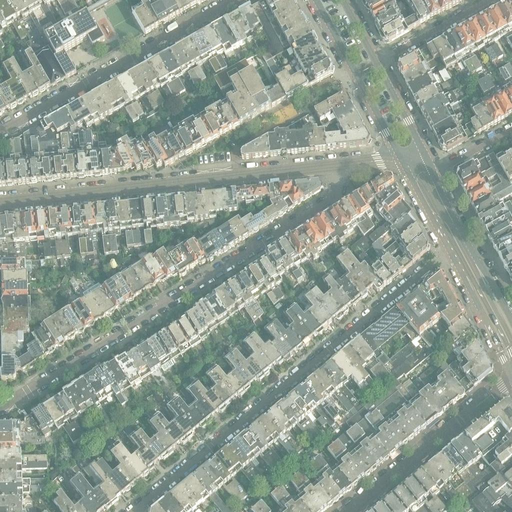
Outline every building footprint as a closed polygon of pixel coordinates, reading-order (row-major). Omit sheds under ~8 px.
[(19,24),(6,0),(2,0),(0,1),(0,15),(7,27),(12,25),(15,29),(21,40),(27,37),(19,24)] [(24,18),(29,15),(20,0),(6,0),(19,24),(27,37),(30,42),(41,36),(35,26),(33,27),(35,32),(33,34),(29,26),(27,24),(25,19),(24,18)] [(42,11),(35,0),(20,0),(29,15),(33,13),(34,15),(32,17),(31,18),(35,26),(41,36),(52,29),(42,11)] [(65,53),(88,40),(92,49),(105,42),(94,23),(92,24),(87,16),(115,0),(106,0),(85,12),(81,14),(74,18),(71,19),(58,27),(52,29),(41,36),(30,42),(26,44),(51,88),(66,80),(66,79),(76,74),(65,53)] [(47,5),(51,3),(49,0),(35,0),(42,11),(52,29),(58,27),(49,10),(47,5)] [(49,0),(51,3),(56,0),(59,5),(65,15),(68,14),(71,19),(74,18),(64,0),(49,0)] [(78,9),(72,0),(64,0),(74,18),(81,14),(77,9),(78,9)] [(169,22),(157,0),(152,0),(141,6),(148,18),(152,16),(158,27),(159,27),(169,22)] [(179,16),(170,0),(157,0),(169,22),(179,16)] [(190,10),(184,0),(170,0),(179,16),(190,10)] [(201,4),(198,0),(184,0),(190,10),(201,4)] [(255,20),(291,0),(265,0),(249,9),(255,20)] [(307,26),(307,24),(306,20),(303,20),(296,6),(296,3),(295,0),(294,0),(291,0),(255,20),(256,20),(262,31),(271,47),(307,27),(307,26)] [(383,12),(395,6),(391,0),(361,0),(361,2),(368,14),(370,13),(376,24),(387,18),(383,12)] [(431,20),(419,0),(411,0),(406,3),(415,19),(415,18),(420,26),(431,20)] [(441,14),(433,0),(419,0),(431,20),(441,14)] [(453,8),(448,0),(433,0),(441,14),(453,8)] [(511,13),(507,5),(496,10),(510,34),(511,36),(511,38),(511,13)] [(158,27),(152,16),(148,18),(141,6),(132,12),(145,35),(155,29),(158,27)] [(404,22),(395,6),(383,12),(387,18),(376,24),(377,26),(375,27),(380,36),(404,22)] [(262,31),(256,20),(255,20),(249,9),(239,15),(251,37),(262,31)] [(510,34),(496,10),(486,16),(500,40),(504,37),(511,50),(511,38),(511,36),(507,38),(506,36),(510,34)] [(251,37),(239,15),(227,21),(223,24),(229,35),(234,33),(242,46),(247,43),(253,40),(251,37)] [(500,40),(486,16),(475,22),(497,61),(503,58),(494,42),(500,40)] [(388,44),(420,26),(415,18),(415,19),(405,24),(404,22),(380,36),(383,42),(384,43),(387,44),(388,44)] [(497,61),(475,22),(465,28),(478,51),(483,49),(491,64),(494,63),(496,68),(500,66),(497,61)] [(242,46),(234,33),(229,35),(223,24),(222,24),(211,30),(224,53),(225,55),(242,46)] [(304,41),(314,36),(310,29),(308,30),(307,27),(271,47),(272,49),(268,52),(272,59),(276,57),(285,52),(290,49),(290,48),(304,41)] [(473,54),(478,52),(478,51),(465,28),(455,34),(468,57),(467,58),(468,60),(476,73),(476,74),(478,77),(489,71),(487,67),(482,70),(473,54)] [(224,53),(211,30),(205,34),(201,36),(220,71),(222,74),(228,71),(219,55),(224,53)] [(468,57),(455,34),(444,40),(457,64),(462,61),(470,76),(471,76),(476,73),(468,60),(465,62),(463,60),(467,58),(468,57)] [(220,71),(201,36),(196,38),(196,39),(191,42),(203,64),(208,62),(217,77),(222,74),(220,71)] [(321,53),(316,44),(318,43),(314,36),(304,41),(290,48),(290,49),(291,50),(294,55),(293,55),(296,60),(307,54),(310,59),(321,53)] [(457,64),(444,40),(433,46),(439,58),(442,64),(446,70),(457,64)] [(203,64),(191,42),(184,45),(180,48),(193,72),(200,84),(206,81),(198,67),(203,64)] [(51,88),(26,44),(29,49),(23,53),(25,57),(32,70),(27,73),(39,95),(51,88)] [(425,66),(432,62),(439,58),(433,46),(399,65),(398,66),(398,68),(398,70),(403,78),(425,66)] [(193,72),(180,48),(175,50),(169,54),(182,76),(187,73),(194,87),(200,84),(193,72)] [(272,59),(268,52),(261,56),(266,64),(272,60),(273,60),(272,59)] [(307,75),(329,63),(323,52),(321,53),(310,59),(307,54),(296,60),(301,70),(302,70),(305,76),(307,75)] [(192,93),(190,90),(185,92),(178,81),(177,79),(182,76),(169,54),(163,57),(159,59),(181,99),(188,96),(192,93)] [(39,95),(27,73),(22,76),(12,59),(9,61),(6,55),(4,57),(28,101),(39,95)] [(28,101),(4,57),(0,58),(0,62),(2,65),(1,65),(3,69),(11,82),(5,85),(17,107),(28,101)] [(408,89),(431,76),(429,72),(442,64),(439,58),(432,62),(425,66),(403,78),(408,89)] [(181,99),(159,59),(154,62),(155,62),(148,66),(160,87),(161,88),(166,86),(176,102),(181,99)] [(280,73),(273,62),(272,60),(266,64),(276,81),(287,100),(296,95),(289,83),(291,82),(287,74),(284,71),(280,73)] [(287,100),(276,81),(271,85),(272,87),(268,89),(269,91),(264,93),(252,72),(252,73),(245,61),(228,71),(222,74),(217,77),(213,79),(220,92),(231,86),(237,96),(226,102),(240,126),(251,120),(260,115),(259,115),(286,100),(286,101),(287,100)] [(331,76),(332,70),(329,63),(307,75),(310,78),(305,81),(301,76),(291,82),(289,83),(296,95),(331,76)] [(156,89),(160,87),(148,66),(148,65),(138,71),(151,94),(160,111),(161,111),(166,108),(164,106),(165,105),(156,89)] [(511,84),(510,81),(511,81),(504,69),(502,65),(498,68),(500,72),(498,72),(505,84),(507,88),(502,91),(511,108),(511,84)] [(151,94),(138,71),(127,77),(140,98),(145,96),(153,112),(151,113),(148,114),(150,117),(160,111),(151,94)] [(414,100),(437,87),(431,76),(408,89),(414,100)] [(135,101),(140,98),(127,77),(117,83),(129,104),(131,108),(138,120),(139,120),(141,122),(145,119),(144,117),(137,104),(135,101)] [(511,116),(511,108),(502,91),(497,94),(494,90),(488,78),(483,81),(492,97),(505,120),(511,116)] [(505,120),(492,97),(483,81),(477,84),(484,96),(486,100),(481,103),(494,126),(505,120)] [(129,104),(117,83),(107,88),(119,110),(124,107),(133,123),(138,120),(131,108),(128,110),(126,106),(129,104)] [(17,107),(5,85),(0,87),(0,101),(6,113),(17,107)] [(420,111),(443,97),(437,87),(414,100),(420,111)] [(119,110),(107,88),(91,97),(98,109),(102,106),(108,116),(119,110)] [(108,116),(102,106),(98,109),(91,97),(81,103),(93,125),(108,116)] [(334,116),(351,106),(351,105),(347,98),(342,97),(314,113),(320,124),(331,118),(330,115),(332,114),(334,116)] [(425,121),(454,105),(451,101),(446,103),(443,97),(420,111),(425,121)] [(240,126),(226,102),(224,99),(214,105),(212,101),(207,104),(211,111),(210,112),(217,124),(223,121),(229,132),(233,130),(240,126)] [(93,125),(81,103),(66,111),(75,129),(84,124),(87,128),(93,125)] [(431,132),(456,118),(460,116),(466,112),(463,107),(462,108),(459,103),(455,105),(454,105),(425,121),(431,132)] [(494,126),(481,103),(470,109),(470,110),(476,121),(471,124),(478,135),(494,126)] [(340,127),(357,117),(357,116),(351,106),(334,116),(335,119),(333,120),(331,118),(320,124),(322,127),(324,128),(325,128),(337,121),(339,125),(340,127)] [(79,135),(75,129),(66,111),(29,132),(31,147),(32,158),(36,158),(35,155),(39,154),(39,157),(52,156),(64,155),(76,154),(73,135),(79,135)] [(229,132),(223,121),(217,124),(210,112),(199,118),(213,141),(219,138),(224,136),(223,135),(228,133),(229,132)] [(437,142),(460,129),(458,125),(464,122),(460,116),(456,118),(431,132),(437,142)] [(363,127),(357,117),(340,127),(339,125),(336,127),(339,132),(342,131),(345,136),(348,136),(361,134),(365,132),(363,127)] [(213,141),(199,118),(184,126),(190,139),(196,136),(202,147),(206,145),(213,141)] [(447,153),(478,135),(471,124),(461,130),(460,129),(437,142),(441,151),(443,150),(446,151),(447,153)] [(188,155),(174,132),(172,133),(168,126),(154,134),(158,141),(157,141),(164,154),(169,151),(175,163),(185,157),(188,155)] [(202,147),(196,136),(190,139),(184,126),(174,132),(188,155),(192,153),(196,151),(202,147)] [(328,151),(327,138),(325,138),(324,128),(322,127),(317,130),(314,130),(315,141),(309,142),(310,153),(314,152),(328,151)] [(175,163),(169,151),(164,154),(157,141),(158,141),(154,134),(152,129),(150,130),(154,138),(143,144),(155,165),(154,165),(157,169),(163,166),(165,168),(175,163)] [(310,153),(309,142),(315,141),(314,130),(302,131),(303,135),(297,135),(299,154),(310,153)] [(370,141),(366,132),(365,132),(361,134),(348,136),(349,140),(349,148),(367,146),(370,141)] [(283,156),(282,144),(286,143),(285,133),(279,134),(278,133),(274,135),(275,138),(268,138),(270,157),(283,156)] [(299,154),(297,135),(289,136),(289,133),(285,133),(286,143),(282,144),(283,156),(299,154)] [(88,160),(85,134),(79,135),(73,135),(76,154),(77,160),(79,179),(90,177),(88,160)] [(100,160),(99,149),(98,143),(92,144),(91,134),(85,134),(88,160),(90,177),(102,176),(100,160)] [(30,184),(27,161),(27,159),(23,159),(21,140),(21,136),(13,141),(15,156),(15,157),(15,160),(18,186),(30,184)] [(342,141),(342,136),(327,138),(328,151),(349,148),(349,140),(342,141)] [(270,157),(268,138),(243,152),(242,152),(241,155),(241,159),(244,160),(252,159),(270,157)] [(18,186),(15,160),(12,161),(12,160),(12,157),(15,157),(15,156),(13,141),(7,144),(8,161),(4,162),(6,187),(18,186)] [(130,160),(135,157),(130,147),(127,141),(110,150),(116,160),(124,174),(134,168),(130,160)] [(155,165),(143,144),(141,141),(130,147),(135,157),(130,160),(134,168),(137,172),(142,169),(143,171),(154,165),(155,165)] [(116,160),(110,150),(106,150),(106,148),(99,149),(100,160),(102,176),(124,174),(116,160)] [(79,179),(77,160),(76,154),(64,155),(65,160),(67,180),(79,179)] [(461,187),(499,165),(496,159),(493,154),(482,160),(458,174),(456,179),(461,187)] [(67,180),(65,160),(64,155),(52,156),(52,160),(55,181),(67,180)] [(511,183),(511,162),(511,160),(508,155),(504,157),(501,156),(496,159),(499,165),(510,185),(511,183)] [(55,181),(52,160),(52,156),(39,157),(40,160),(42,183),(55,181)] [(42,183),(40,160),(39,157),(36,158),(32,158),(27,159),(27,161),(30,184),(42,183)] [(473,209),(511,187),(510,185),(499,165),(461,187),(473,209)] [(398,192),(391,180),(386,178),(367,190),(372,197),(375,196),(377,199),(384,195),(388,201),(398,192)] [(268,225),(304,202),(320,192),(322,189),(323,189),(322,185),(321,185),(318,184),(295,187),(296,193),(292,194),(293,197),(281,202),(270,205),(273,210),(270,212),(266,206),(258,209),(262,217),(268,225)] [(293,197),(292,194),(292,187),(279,189),(281,202),(293,197)] [(501,208),(498,203),(511,194),(511,187),(473,209),(479,220),(501,208)] [(270,205),(281,202),(279,189),(274,189),(252,192),(254,205),(268,203),(268,202),(270,202),(270,205)] [(378,209),(374,200),(372,197),(367,190),(359,195),(371,215),(378,209)] [(239,203),(245,202),(246,205),(254,205),(252,192),(232,194),(233,204),(226,205),(227,214),(238,213),(237,206),(239,205),(239,203)] [(379,225),(404,203),(398,192),(388,201),(384,195),(377,199),(375,196),(372,197),(374,200),(378,209),(371,215),(373,217),(379,225)] [(226,205),(233,204),(232,194),(231,194),(226,195),(226,194),(214,196),(216,215),(227,214),(226,205)] [(371,215),(359,195),(348,202),(360,220),(362,219),(366,223),(363,224),(369,234),(374,229),(368,221),(373,217),(371,215)] [(216,215),(214,196),(202,197),(203,208),(197,209),(199,220),(199,224),(200,230),(208,227),(207,223),(201,224),(201,220),(209,219),(209,216),(216,215)] [(199,220),(197,209),(203,208),(202,197),(197,198),(185,199),(187,222),(199,220)] [(187,222),(185,199),(171,201),(173,214),(167,215),(168,228),(188,226),(187,222)] [(168,228),(167,215),(173,214),(171,201),(154,203),(157,229),(168,228)] [(360,226),(358,221),(360,220),(348,202),(339,208),(353,230),(357,228),(362,235),(360,237),(362,239),(360,241),(369,234),(363,224),(360,226)] [(157,229),(154,203),(141,204),(146,246),(152,245),(151,230),(157,229)] [(377,244),(407,218),(411,216),(404,203),(379,225),(374,229),(369,234),(360,241),(350,249),(359,260),(364,255),(368,252),(372,249),(377,244)] [(146,246),(141,204),(129,205),(132,231),(136,230),(136,234),(132,234),(134,248),(146,246)] [(132,231),(129,205),(117,207),(120,232),(125,231),(127,250),(130,250),(131,256),(136,255),(134,249),(134,248),(132,234),(128,234),(128,231),(132,231)] [(120,232),(117,207),(106,208),(109,234),(109,239),(111,255),(118,255),(116,237),(121,236),(120,232)] [(511,222),(503,207),(501,208),(479,220),(484,231),(496,224),(498,229),(511,222)] [(109,234),(106,208),(94,209),(97,234),(102,233),(104,256),(111,255),(109,239),(105,239),(105,235),(109,234)] [(353,230),(339,208),(328,215),(338,230),(332,234),(337,241),(340,245),(345,241),(343,238),(353,231),(353,230)] [(97,234),(94,209),(82,211),(85,235),(85,241),(87,256),(94,256),(92,234),(97,234)] [(85,235),(82,211),(70,212),(73,237),(78,236),(80,257),(87,256),(85,241),(81,241),(81,236),(85,235)] [(73,237),(70,212),(58,213),(61,238),(65,237),(66,243),(62,244),(64,260),(65,259),(70,258),(68,237),(73,237)] [(57,241),(57,238),(61,238),(58,213),(47,215),(51,250),(56,249),(57,260),(60,259),(61,267),(64,267),(64,260),(62,244),(62,241),(57,241)] [(51,250),(47,215),(34,216),(37,241),(39,257),(39,261),(41,261),(41,268),(52,267),(52,266),(51,250)] [(332,234),(338,230),(328,215),(313,225),(327,248),(337,241),(332,234)] [(37,241),(34,216),(16,218),(17,231),(24,231),(26,242),(30,242),(37,241)] [(249,237),(268,225),(262,217),(253,222),(251,219),(244,223),(241,219),(238,221),(249,237)] [(26,242),(24,231),(17,231),(16,218),(4,219),(7,253),(8,263),(32,262),(39,261),(39,257),(31,258),(26,258),(25,243),(26,242)] [(396,244),(415,228),(416,225),(412,222),(410,222),(407,218),(377,244),(382,249),(393,240),(396,244)] [(249,237),(238,221),(228,227),(239,244),(249,237)] [(493,246),(511,235),(511,223),(511,222),(498,229),(496,224),(484,231),(493,246)] [(327,248),(313,225),(297,235),(304,245),(307,251),(312,247),(317,254),(327,248)] [(239,244),(228,227),(218,234),(228,250),(239,244)] [(403,254),(422,238),(419,231),(416,228),(415,228),(396,244),(385,254),(389,259),(400,250),(403,254)] [(228,250),(218,234),(216,231),(206,237),(218,257),(228,250)] [(307,251),(304,245),(297,235),(287,241),(301,264),(304,262),(311,258),(313,261),(319,258),(317,254),(312,247),(307,251)] [(511,235),(493,246),(499,257),(510,251),(511,254),(511,235)] [(218,257),(206,237),(195,244),(206,262),(207,264),(218,257)] [(427,253),(428,248),(422,238),(403,254),(404,255),(412,265),(427,253)] [(206,262),(195,244),(194,241),(188,245),(178,251),(184,261),(189,258),(195,267),(199,264),(201,265),(206,262)] [(296,267),(301,264),(287,241),(275,249),(290,271),(293,269),(295,271),(291,274),(299,285),(300,287),(297,289),(300,292),(304,289),(300,284),(304,280),(296,267)] [(394,264),(389,259),(385,254),(382,249),(377,244),(372,249),(380,259),(376,262),(393,281),(398,277),(402,274),(394,264)] [(290,271),(275,249),(266,254),(266,258),(267,261),(279,278),(284,275),(293,290),(299,285),(291,274),(290,271)] [(195,267),(189,258),(184,261),(178,251),(173,254),(173,255),(167,258),(178,275),(179,277),(182,278),(186,275),(186,273),(190,270),(190,271),(195,267)] [(342,257),(337,251),(332,254),(336,261),(342,257)] [(507,273),(511,270),(511,254),(510,251),(499,257),(507,273)] [(178,275),(167,258),(164,252),(154,259),(152,257),(167,280),(170,278),(173,278),(178,275)] [(0,262),(8,263),(7,253),(0,253),(0,262)] [(383,289),(363,265),(359,268),(346,253),(342,257),(336,261),(350,278),(346,282),(362,301),(367,296),(366,294),(373,288),(376,292),(379,293),(383,289)] [(393,281),(376,262),(372,265),(364,255),(359,260),(363,265),(383,289),(387,286),(393,281)] [(412,265),(404,255),(402,257),(398,260),(394,264),(402,274),(412,265)] [(167,280),(152,257),(142,264),(156,285),(159,283),(162,283),(167,280)] [(277,286),(282,283),(279,278),(267,261),(257,268),(271,290),(275,287),(277,290),(273,292),(280,305),(282,307),(283,306),(280,301),(284,298),(277,286)] [(32,274),(32,262),(8,263),(0,262),(0,270),(0,271),(0,275),(27,274),(32,274)] [(156,285),(142,264),(132,270),(146,291),(149,289),(153,288),(156,285)] [(362,301),(346,282),(332,265),(324,272),(327,277),(350,306),(352,308),(362,301)] [(271,290),(257,268),(246,275),(260,297),(265,294),(273,307),(277,303),(279,306),(280,305),(273,292),(269,294),(268,292),(271,290)] [(99,274),(96,269),(91,272),(94,277),(99,274)] [(146,291),(132,270),(122,277),(135,298),(139,295),(143,295),(146,291)] [(28,287),(27,275),(27,274),(0,275),(0,281),(2,283),(2,287),(28,287)] [(255,300),(260,297),(246,275),(240,278),(240,280),(235,283),(249,304),(260,322),(262,320),(260,318),(264,315),(255,300)] [(430,296),(448,286),(443,277),(438,276),(417,292),(428,304),(434,302),(430,296)] [(135,298),(122,277),(112,283),(125,304),(129,302),(133,301),(135,298)] [(350,306),(327,277),(322,281),(332,294),(328,297),(343,316),(348,312),(348,310),(348,309),(347,309),(349,307),(350,306)] [(125,304),(112,283),(102,290),(115,311),(119,308),(121,309),(125,307),(125,304)] [(260,322),(249,304),(235,283),(231,286),(229,285),(224,289),(238,311),(243,308),(256,329),(262,324),(260,322)] [(115,311),(102,290),(99,285),(89,291),(92,296),(105,317),(109,315),(113,314),(115,311)] [(459,307),(448,286),(430,296),(434,302),(441,298),(444,304),(443,307),(434,312),(438,318),(459,307)] [(28,298),(28,287),(2,287),(1,291),(2,295),(3,299),(28,298)] [(343,316),(328,297),(324,301),(313,288),(302,297),(312,309),(308,313),(323,333),(328,329),(328,326),(333,322),(332,321),(335,319),(336,319),(338,320),(343,316)] [(238,311),(224,289),(220,291),(218,290),(212,294),(214,297),(228,318),(238,311)] [(417,292),(396,310),(420,338),(429,331),(441,321),(438,318),(434,312),(428,304),(417,292)] [(105,317),(92,296),(81,302),(95,324),(99,321),(103,321),(105,317)] [(228,318),(214,297),(211,299),(209,298),(204,301),(219,326),(229,319),(228,318)] [(28,310),(28,298),(3,299),(1,303),(3,307),(3,311),(28,310)] [(219,326),(204,301),(198,305),(198,307),(194,310),(195,311),(209,332),(219,326)] [(95,324),(81,302),(71,309),(85,330),(89,328),(93,327),(95,324)] [(323,333),(308,313),(305,311),(301,315),(293,305),(283,314),(294,327),(289,331),(303,347),(305,348),(309,345),(309,342),(313,338),(316,336),(319,337),(323,333)] [(445,337),(466,319),(459,307),(438,318),(441,321),(429,331),(438,342),(445,337)] [(85,330),(71,309),(61,315),(75,337),(75,336),(78,334),(83,334),(85,330)] [(28,317),(28,311),(28,310),(3,311),(1,315),(3,319),(3,323),(34,323),(37,323),(37,318),(28,317)] [(404,376),(405,378),(433,354),(429,350),(420,338),(396,310),(359,340),(378,364),(392,380),(394,383),(391,385),(392,385),(395,390),(400,386),(397,382),(404,376)] [(210,334),(209,332),(195,311),(192,314),(189,313),(186,315),(185,318),(200,340),(210,334)] [(75,337),(61,315),(51,322),(64,343),(65,343),(68,341),(71,341),(74,339),(75,337)] [(200,340),(185,318),(178,322),(180,324),(176,326),(191,349),(201,342),(200,340)] [(478,341),(475,336),(474,336),(471,333),(472,332),(469,328),(470,327),(466,322),(466,320),(466,319),(445,337),(454,346),(450,349),(458,359),(477,344),(478,341)] [(303,347),(289,331),(285,334),(274,321),(264,330),(276,344),(272,348),(283,363),(284,363),(286,363),(290,361),(290,358),(292,356),(296,352),(297,352),(299,353),(303,350),(302,347),(303,347)] [(64,343),(51,322),(41,328),(42,330),(55,350),(55,349),(58,347),(62,346),(64,343)] [(27,335),(27,327),(34,327),(34,323),(3,323),(1,325),(2,335),(18,335),(27,335)] [(191,349),(176,326),(174,325),(170,328),(170,330),(166,332),(181,355),(191,349)] [(246,332),(243,327),(238,330),(241,335),(246,332)] [(55,350),(42,330),(32,337),(37,344),(45,358),(55,352),(55,350)] [(181,355),(166,332),(165,331),(158,335),(159,337),(156,339),(171,362),(181,355)] [(429,331),(420,338),(429,350),(438,342),(429,331)] [(23,344),(23,336),(29,338),(31,335),(27,335),(18,335),(2,335),(2,346),(22,345),(22,344),(23,344)] [(283,363),(272,348),(270,346),(268,343),(263,347),(253,335),(243,343),(253,356),(248,359),(264,378),(269,374),(269,372),(269,371),(271,370),(276,366),(279,367),(283,363)] [(171,362),(156,339),(155,337),(148,342),(149,343),(146,345),(161,368),(164,373),(173,366),(171,362)] [(392,380),(378,364),(359,340),(350,348),(365,368),(382,388),(392,380)] [(33,366),(45,358),(37,344),(29,349),(24,347),(24,348),(22,351),(25,353),(27,353),(29,356),(18,362),(20,366),(20,372),(22,373),(28,369),(30,370),(33,368),(33,366)] [(473,364),(483,356),(484,356),(481,352),(483,351),(477,344),(458,359),(448,368),(459,380),(464,376),(466,378),(477,369),(473,364)] [(24,348),(22,347),(22,345),(2,346),(2,360),(13,360),(13,348),(16,348),(22,351),(24,348)] [(161,368),(146,345),(143,345),(140,347),(139,350),(136,352),(150,375),(161,368)] [(373,385),(362,371),(365,368),(350,348),(331,364),(347,383),(351,380),(363,394),(373,385)] [(150,375),(136,352),(135,350),(128,355),(129,356),(126,358),(141,381),(143,385),(147,382),(144,379),(150,375)] [(264,378),(248,359),(244,363),(234,351),(224,359),(234,371),(230,375),(245,394),(250,390),(250,387),(252,386),(257,382),(259,383),(264,378)] [(141,381),(126,358),(125,357),(122,356),(119,358),(118,361),(115,363),(131,388),(141,381)] [(464,396),(492,374),(493,370),(483,356),(473,364),(477,369),(466,378),(464,376),(459,380),(454,383),(464,396)] [(20,372),(20,366),(18,362),(17,360),(13,360),(2,360),(3,373),(1,373),(0,373),(0,380),(1,382),(11,381),(14,381),(16,379),(16,372),(20,372)] [(448,368),(442,360),(411,385),(439,418),(464,396),(454,383),(459,380),(448,368)] [(131,388),(115,363),(112,362),(109,365),(108,367),(105,370),(121,394),(131,388)] [(355,400),(343,386),(347,383),(331,364),(326,368),(322,371),(357,414),(364,408),(367,406),(359,397),(355,400)] [(245,394),(230,375),(225,379),(215,367),(205,375),(215,388),(211,392),(226,410),(231,406),(231,403),(238,397),(238,398),(240,398),(245,394)] [(122,397),(121,394),(105,370),(102,372),(101,371),(99,371),(97,371),(95,372),(94,374),(93,376),(107,398),(113,394),(121,406),(126,403),(128,402),(126,398),(122,397)] [(357,414),(322,371),(319,374),(313,379),(329,398),(333,395),(348,413),(350,412),(354,416),(357,414)] [(107,398),(93,376),(84,381),(99,405),(107,399),(107,398)] [(226,410),(211,392),(207,387),(203,390),(196,382),(194,383),(190,378),(186,381),(190,387),(185,391),(196,404),(192,407),(207,426),(212,422),(212,419),(211,419),(218,413),(219,413),(221,414),(226,410)] [(329,407),(333,403),(329,398),(313,379),(307,384),(304,387),(335,425),(335,424),(338,428),(342,424),(340,422),(339,423),(338,422),(340,420),(329,407)] [(407,380),(400,386),(395,390),(426,428),(439,418),(411,385),(407,380)] [(99,405),(84,381),(73,388),(70,388),(67,390),(67,392),(63,395),(78,418),(93,407),(98,415),(99,414),(106,425),(110,422),(103,411),(99,405)] [(426,428),(395,390),(392,385),(367,406),(364,408),(399,450),(426,428)] [(335,425),(304,387),(300,390),(300,389),(294,394),(310,414),(314,410),(330,429),(335,425)] [(307,417),(310,414),(294,394),(289,399),(285,402),(302,422),(305,419),(307,421),(304,424),(316,440),(322,435),(307,417)] [(74,421),(78,418),(63,395),(58,398),(58,401),(54,403),(79,443),(85,439),(74,421)] [(207,426),(192,407),(187,411),(176,398),(166,407),(177,420),(173,424),(188,442),(193,438),(192,435),(197,431),(199,429),(202,430),(207,426)] [(298,425),(302,422),(285,402),(282,405),(276,409),(292,429),(296,425),(311,444),(316,440),(304,424),(300,427),(298,425)] [(79,443),(54,403),(51,406),(48,404),(43,407),(58,431),(62,428),(74,446),(79,443)] [(481,458),(482,459),(511,434),(511,405),(505,404),(464,438),(481,458)] [(58,431),(43,407),(43,408),(40,407),(37,409),(36,412),(32,415),(42,431),(40,432),(43,438),(48,437),(57,431),(58,431)] [(188,442),(173,424),(168,427),(158,414),(154,412),(156,410),(154,407),(146,414),(150,420),(147,422),(158,436),(154,439),(169,458),(173,454),(173,451),(180,445),(183,446),(188,442)] [(399,450),(364,408),(357,414),(354,416),(372,438),(389,458),(399,450)] [(283,437),(287,434),(289,437),(285,439),(298,455),(303,450),(288,432),(292,429),(276,409),(270,414),(267,417),(283,437)] [(40,432),(30,416),(24,420),(24,424),(23,424),(24,435),(36,434),(36,438),(43,438),(40,432)] [(389,458),(372,438),(354,416),(345,424),(350,430),(351,428),(381,465),(389,458)] [(280,440),(283,437),(267,417),(263,420),(257,425),(274,444),(277,441),(293,459),(298,455),(285,439),(282,442),(280,440)] [(24,435),(23,424),(16,424),(16,426),(0,426),(0,439),(21,439),(21,436),(23,435),(24,435)] [(265,453),(268,450),(270,452),(267,455),(279,470),(285,466),(270,447),(274,444),(257,425),(252,429),(252,430),(249,432),(265,453)] [(169,458),(154,439),(149,443),(138,430),(135,433),(129,426),(127,427),(133,434),(128,438),(138,451),(134,454),(134,455),(149,474),(154,469),(154,467),(157,464),(161,461),(164,462),(169,458)] [(351,428),(350,430),(332,445),(362,481),(381,465),(351,428)] [(261,455),(265,453),(249,432),(245,435),(244,435),(239,440),(255,459),(259,456),(274,474),(279,470),(267,455),(263,458),(261,455)] [(490,468),(511,449),(511,434),(482,459),(489,468),(490,468)] [(45,445),(45,439),(48,437),(43,438),(36,438),(21,439),(0,439),(0,452),(20,452),(19,446),(34,446),(39,446),(42,446),(42,448),(40,449),(40,452),(47,452),(47,446),(47,445),(45,445)] [(481,458),(464,438),(450,449),(460,461),(464,457),(472,466),(481,458)] [(149,474),(134,455),(130,458),(117,443),(115,445),(110,440),(108,442),(112,447),(107,452),(120,467),(115,471),(131,489),(149,474)] [(266,481),(251,463),(255,459),(239,440),(233,445),(230,447),(247,468),(250,465),(252,467),(248,470),(261,485),(266,481)] [(362,481),(332,445),(326,449),(339,465),(335,469),(352,489),(362,481)] [(243,471),(247,468),(230,447),(226,451),(220,455),(236,475),(240,471),(256,490),(261,485),(248,470),(245,473),(243,471)] [(468,469),(472,466),(464,457),(460,461),(450,449),(441,457),(467,487),(476,479),(468,469)] [(511,465),(511,449),(490,468),(498,478),(501,475),(511,465)] [(47,464),(47,456),(21,457),(21,452),(20,452),(0,452),(0,464),(21,465),(21,461),(28,461),(28,464),(47,464)] [(232,478),(236,475),(220,455),(215,460),(211,463),(228,483),(231,480),(233,482),(230,485),(242,500),(243,501),(248,497),(232,478)] [(131,489),(115,471),(111,474),(98,459),(93,463),(87,456),(77,464),(98,489),(112,507),(118,502),(117,500),(131,489)] [(352,489),(335,469),(331,472),(318,456),(313,460),(322,471),(343,496),(352,489)] [(467,487),(441,457),(433,464),(466,504),(475,496),(467,487)] [(343,496),(322,471),(313,460),(307,465),(321,481),(317,484),(333,504),(343,496)] [(224,486),(228,483),(211,463),(208,466),(207,466),(202,470),(218,490),(222,487),(237,505),(242,500),(230,485),(226,488),(224,486)] [(47,470),(47,464),(28,464),(28,469),(21,469),(21,465),(0,464),(0,476),(22,476),(22,471),(47,470)] [(466,504),(433,464),(423,472),(439,491),(442,488),(455,504),(458,502),(463,507),(466,504)] [(511,490),(507,485),(503,480),(504,479),(501,475),(498,478),(490,468),(489,468),(483,473),(480,475),(476,479),(467,487),(475,496),(487,486),(490,489),(489,489),(500,502),(501,502),(511,510),(511,490)] [(214,493),(218,490),(202,470),(196,475),(196,476),(193,479),(209,498),(220,511),(225,507),(214,493)] [(333,504),(317,484),(312,488),(303,476),(299,472),(294,476),(304,487),(303,487),(307,492),(324,511),(333,504)] [(435,498),(439,494),(438,492),(439,491),(423,472),(412,481),(429,500),(438,511),(446,511),(447,511),(435,498)] [(507,485),(511,480),(511,472),(504,479),(503,480),(507,485)] [(106,511),(112,507),(98,489),(93,493),(78,475),(69,483),(83,501),(78,505),(83,511),(102,511),(105,510),(105,511),(106,511)] [(48,487),(47,480),(22,481),(22,476),(0,476),(0,488),(22,488),(22,485),(28,485),(28,487),(48,487)] [(323,511),(324,511),(307,492),(304,495),(300,490),(303,487),(304,487),(294,476),(289,480),(302,497),(298,499),(308,511),(323,511)] [(209,498),(193,479),(192,478),(180,489),(189,500),(193,496),(200,505),(209,498)] [(438,511),(429,500),(412,481),(402,489),(420,510),(424,506),(428,511),(438,511)] [(48,494),(48,487),(28,487),(28,492),(22,492),(22,488),(0,488),(0,500),(22,500),(22,495),(48,494)] [(308,511),(298,499),(293,503),(280,487),(275,491),(293,511),(308,511)] [(200,505),(193,496),(189,500),(180,489),(170,497),(182,511),(193,511),(196,510),(195,509),(200,505)] [(416,511),(419,510),(420,510),(402,489),(392,497),(404,511),(416,511)] [(500,511),(496,506),(500,502),(489,489),(481,496),(494,511),(500,511)] [(83,511),(78,505),(74,509),(59,491),(54,495),(56,498),(51,502),(60,511),(83,511)] [(293,511),(275,491),(270,495),(283,511),(282,511),(293,511)] [(494,511),(481,496),(472,504),(478,511),(494,511)] [(182,511),(170,497),(151,511),(182,511)] [(404,511),(392,497),(382,506),(387,511),(404,511)] [(22,511),(22,500),(0,500),(0,511),(22,511)] [(237,511),(246,505),(243,501),(242,500),(237,505),(233,508),(232,508),(235,511),(237,511)] [(269,511),(261,501),(255,506),(260,511),(269,511)]
